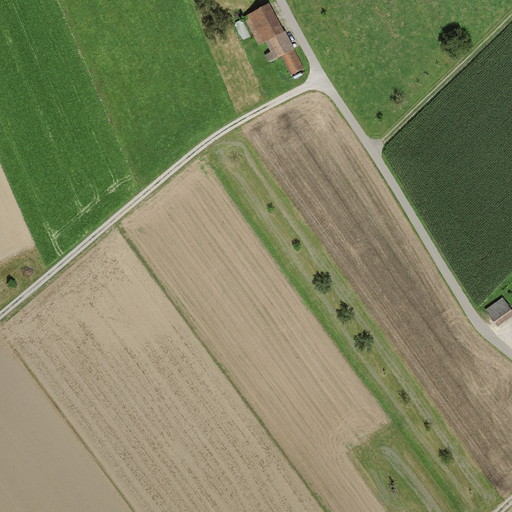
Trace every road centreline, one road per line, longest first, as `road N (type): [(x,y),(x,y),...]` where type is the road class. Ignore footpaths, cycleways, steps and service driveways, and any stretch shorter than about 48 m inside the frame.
road 1 (track): [(319,81),(206,142),(0,315)]
road 2 (track): [(371,151),(511,14)]
